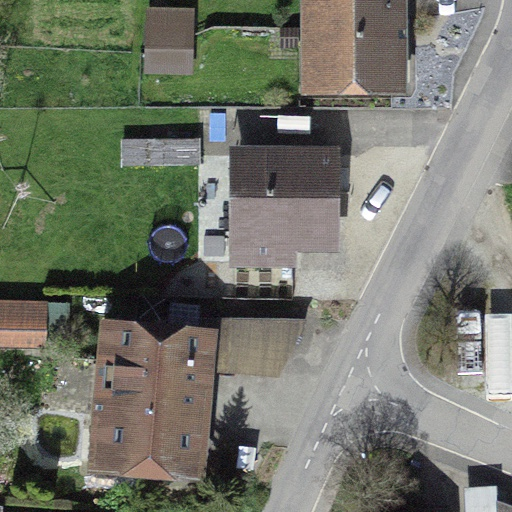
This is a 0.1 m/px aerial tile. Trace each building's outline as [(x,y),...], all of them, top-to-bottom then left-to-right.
[(315,0),(316,83),(392,83),(391,0),(315,0)] [(149,140),(150,165),(198,165),(198,139),(149,140)] [(292,242),(329,242),(329,159),(239,158),(238,239),(233,239),(233,264),(292,263),(292,242)] [(0,338),(67,341),(68,305),(0,303),(0,338)] [(120,324),(108,461),(189,468),(201,331),(120,324)]
